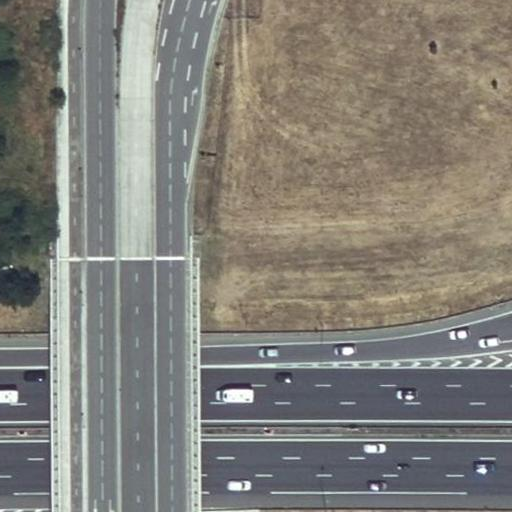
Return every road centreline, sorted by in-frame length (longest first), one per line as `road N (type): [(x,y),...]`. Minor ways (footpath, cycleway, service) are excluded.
road 1 (secondary): [(170,511),(168,118),(190,0)]
road 2 (motorway): [(511,332),(309,355),(0,360)]
road 3 (motorway): [(511,396),(0,393)]
road 4 (motorway): [(0,470),(511,469)]
road 5 (secondary): [(100,0),(100,511)]
